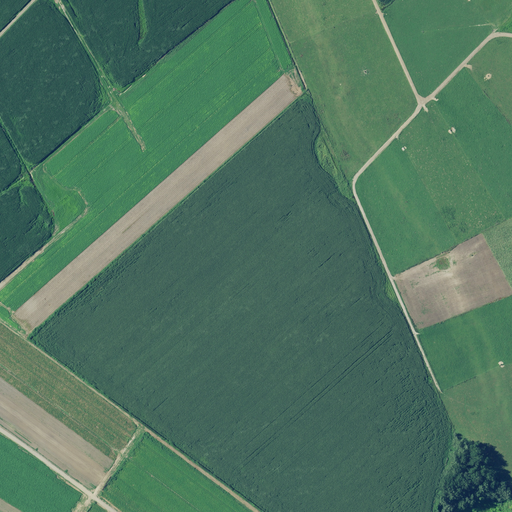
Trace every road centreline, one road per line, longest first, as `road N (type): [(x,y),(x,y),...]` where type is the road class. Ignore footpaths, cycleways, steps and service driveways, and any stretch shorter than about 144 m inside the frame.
road 1 (track): [(415,322),(361,195),(427,120)]
road 2 (track): [(427,120),(371,0)]
road 3 (track): [(511,27),(427,120)]
